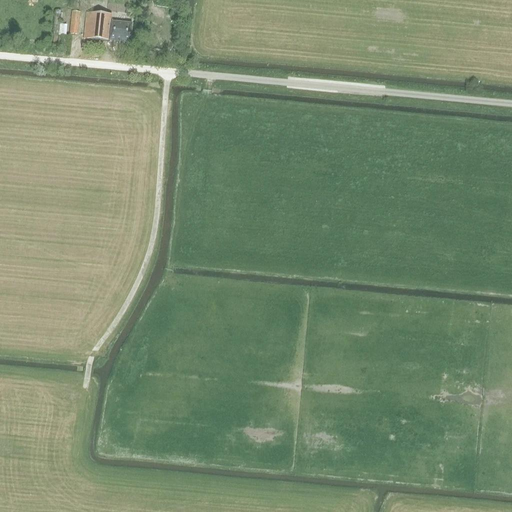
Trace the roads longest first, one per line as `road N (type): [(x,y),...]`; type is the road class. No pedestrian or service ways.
road 1 (unclassified): [(511,104),(0,56)]
road 2 (track): [(85,388),(90,359),(121,313),(152,240),(167,71)]
